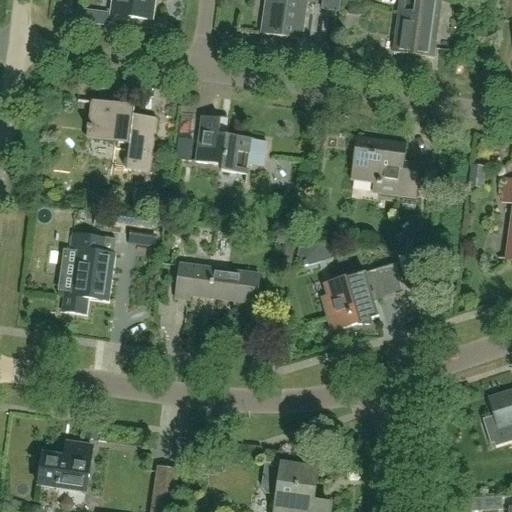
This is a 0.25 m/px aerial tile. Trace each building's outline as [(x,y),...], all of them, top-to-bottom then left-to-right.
[(113,0),(111,16),(152,22),(154,0),(113,0)] [(306,0),(265,0),(260,35),(301,41),(306,0)] [(432,0),(399,0),(392,54),(433,59),(441,1),(432,0)] [(66,6),(55,4),(53,15),(64,17),(66,6)] [(150,173),(157,119),(132,115),(133,107),(92,102),(87,138),(128,144),(125,170),(150,173)] [(267,142),(252,140),(217,135),(220,120),(201,117),(195,164),(222,167),(221,173),(247,176),(248,167),(263,169),(267,142)] [(190,163),(194,141),(178,139),(175,161),(190,163)] [(404,147),(356,141),(350,181),(379,184),(377,195),(414,200),(418,166),(402,164),(404,147)] [(470,167),(468,190),(483,191),(485,169),(470,167)] [(511,204),(511,212),(506,261),(511,261),(511,181),(504,181),(502,203),(511,204)] [(113,215),(95,213),(93,227),(111,230),(113,215)] [(65,295),(62,312),(86,315),(89,298),(108,300),(114,255),(116,241),(104,239),(73,234),(71,249),(77,250),(71,294),(65,293),(65,295)] [(414,241),(411,257),(421,258),(423,242),(414,241)] [(288,247),(285,267),(292,268),(295,248),(288,247)] [(259,277),(180,265),(175,299),(189,301),(190,296),(234,302),(233,309),(254,312),(259,277)] [(399,265),(385,270),(338,283),(344,304),(327,308),(334,332),(360,324),(360,325),(374,326),(374,320),(377,320),(381,318),(377,303),(393,298),(408,294),(399,265)] [(168,304),(165,321),(176,323),(179,306),(168,304)] [(492,417),(483,420),(490,445),(511,438),(511,392),(487,400),(492,417)] [(84,493),(91,448),(66,444),(64,458),(43,455),(38,487),(84,493)] [(265,463),(261,488),(266,495),(276,496),(273,511),(328,511),(329,507),(310,505),(315,471),(280,466),(280,462),(278,461),(277,465),(265,463)] [(159,470),(152,511),(170,511),(177,472),(159,470)] [(501,498),(470,500),(457,501),(458,511),(486,511),(502,511),(501,498)]
